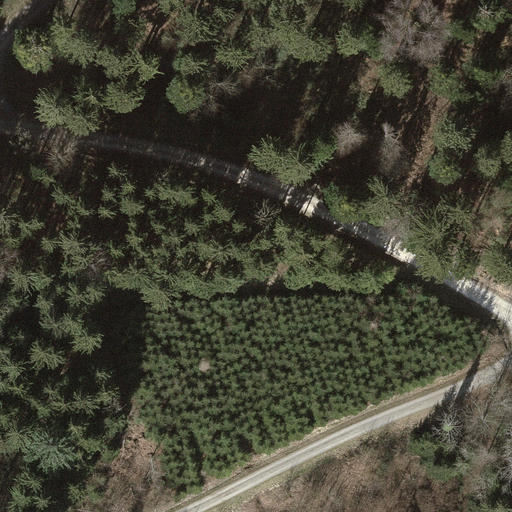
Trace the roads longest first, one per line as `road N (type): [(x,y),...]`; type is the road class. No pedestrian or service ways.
road 1 (track): [(0,123),(157,146),(257,176),(511,313)]
road 2 (track): [(511,363),(193,511)]
